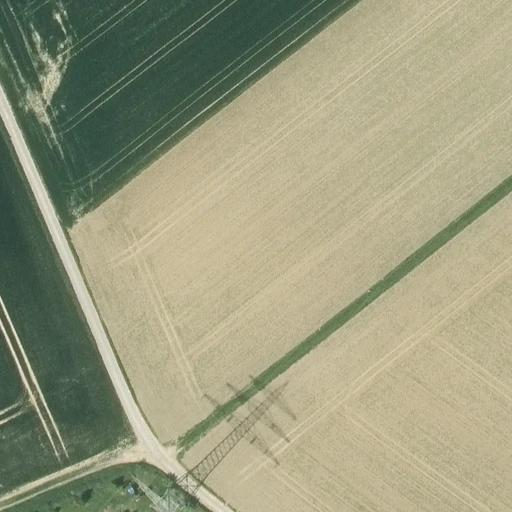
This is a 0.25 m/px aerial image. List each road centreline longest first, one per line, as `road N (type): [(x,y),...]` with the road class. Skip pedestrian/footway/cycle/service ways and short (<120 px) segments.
road 1 (track): [(33,511),(161,460),(511,183)]
road 2 (track): [(223,511),(161,460),(0,83)]
